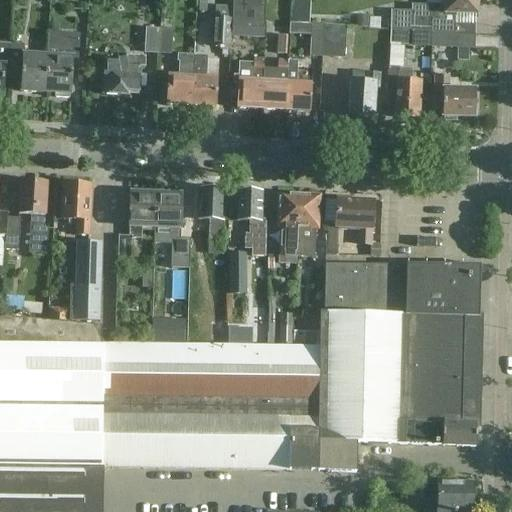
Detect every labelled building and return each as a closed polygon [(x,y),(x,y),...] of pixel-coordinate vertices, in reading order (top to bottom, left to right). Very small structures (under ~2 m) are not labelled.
[(477,16),(477,0),(442,0),(442,7),(412,6),(412,17),(401,17),(401,31),(431,32),(431,34),(454,34),(454,24),(444,24),(444,15),(477,16)] [(139,23),(138,5),(127,6),(128,23),(139,23)] [(229,48),(229,38),(230,20),(214,19),(213,47),(229,48)] [(263,21),(230,20),(229,38),(263,39),(263,21)] [(310,57),(321,58),(323,25),(312,24),(310,57)] [(347,27),(323,25),(321,58),(345,59),(347,27)] [(145,53),(157,54),(159,30),(146,29),(145,53)] [(172,31),(159,30),(157,54),(170,55),(172,31)] [(47,60),(48,60),(46,94),(55,94),(55,98),(69,99),(70,95),(71,95),(73,61),(58,60),(60,34),(48,33),(47,60)] [(453,49),(454,34),(431,34),(430,48),(453,49)] [(4,74),(10,75),(11,61),(9,61),(9,47),(0,46),(0,94),(3,95),(4,74)] [(11,61),(10,75),(21,75),(20,92),(46,94),(48,60),(47,60),(23,58),(23,48),(9,47),(9,61),(11,61)] [(408,68),(408,48),(393,47),(392,68),(408,68)] [(122,61),(116,60),(104,59),(103,78),(104,78),(103,95),(130,97),(130,93),(139,93),(141,67),(141,57),(123,56),(122,61)] [(191,107),(194,56),(184,56),(183,78),(168,77),(167,105),(191,107)] [(208,57),(194,56),(191,107),(216,108),(218,79),(207,79),(208,57)] [(237,110),(259,111),(262,68),(262,61),(251,60),(251,65),(239,65),(239,77),(234,77),(233,85),(238,86),(237,110)] [(259,111),(284,112),(287,62),(277,62),(277,68),(262,68),(259,111)] [(295,63),(287,62),(284,112),(311,114),(313,78),(294,77),(295,63)] [(420,85),(412,84),(412,75),(400,75),(400,69),(388,68),(386,106),(397,107),(396,119),(418,120),(420,99),(420,85)] [(352,74),(351,94),(350,116),(372,117),(374,91),(377,91),(378,75),(352,74)] [(475,91),(447,90),(448,78),(434,78),(434,102),(443,103),(442,119),(445,119),(445,122),(455,122),(455,119),(474,120),(475,91)] [(44,229),(46,203),(47,183),(20,181),(18,216),(31,217),(29,253),(47,254),(48,229),(44,229)] [(77,222),(76,225),(76,237),(89,237),(92,185),(63,184),(61,205),(61,221),(77,222)] [(223,221),(224,210),(224,191),(201,190),(199,220),(209,220),(208,240),(224,240),(224,221),(223,221)] [(266,221),(262,221),(262,193),(238,192),(237,222),(250,222),(250,236),(245,236),(244,250),(252,250),(252,258),(265,259),(266,221)] [(142,228),(154,229),(156,195),(130,194),(129,228),(129,237),(118,237),(117,267),(130,268),(131,239),(141,240),(142,228)] [(181,196),(156,195),(154,229),(166,229),(166,246),(176,246),(175,269),(189,269),(190,239),(179,238),(179,230),(180,230),(181,196)] [(296,257),(300,196),(278,195),(277,220),(276,226),(280,227),(279,256),(279,265),(296,266),(296,257)] [(321,197),(300,196),(296,257),(313,258),(314,230),(319,231),(321,197)] [(372,227),(373,203),(337,201),(335,225),(359,226),(358,245),(370,246),(370,233),(373,233),(373,227),(372,227)] [(6,218),(4,249),(18,250),(20,219),(8,218),(6,218)] [(70,286),(69,289),(68,322),(100,323),(101,289),(102,243),(87,243),(75,243),(74,286),(70,286)] [(247,295),(246,255),(229,255),(229,295),(247,295)] [(0,511),(100,511),(101,469),(317,472),(355,474),(356,444),(403,446),(403,445),(474,448),(474,434),(475,434),(476,427),(479,318),(478,318),(479,289),(479,267),(325,266),(325,289),(324,314),(319,314),(319,333),(293,333),(293,326),(280,326),(280,348),(99,345),(99,329),(0,319),(0,511)] [(436,500),(435,511),(471,511),(474,511),(474,500),(472,500),(472,485),(455,485),(455,482),(437,482),(437,487),(424,487),(417,487),(417,500),(422,500),(436,500)]
